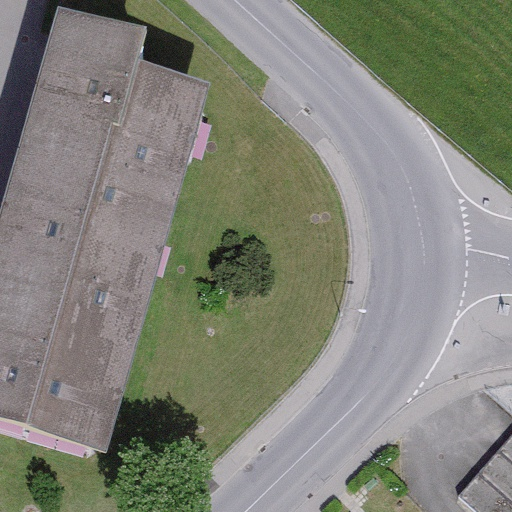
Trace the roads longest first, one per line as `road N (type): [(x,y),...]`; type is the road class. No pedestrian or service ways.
road 1 (unclassified): [(246,511),(379,377),(417,288),(415,249)]
road 2 (unclassified): [(415,249),(406,199),(384,150),(336,92),(233,0)]
